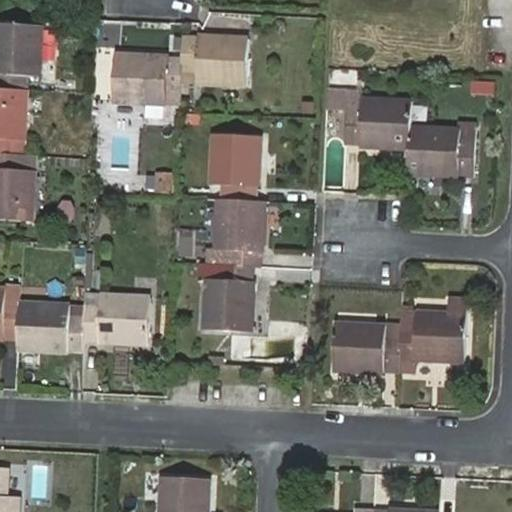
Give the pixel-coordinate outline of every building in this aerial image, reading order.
[(0,55),(0,89),(29,91),(30,76),(42,76),(45,26),(0,24),(0,44),(1,45),(0,56),(0,55)] [(218,36),(200,35),(200,37),(185,37),(184,59),(183,82),(248,85),(250,37),(229,36),(229,42),(218,41),(218,36)] [(184,59),(169,58),(169,56),(151,56),(150,61),(139,61),(140,55),(119,54),(117,102),(182,105),(183,82),(184,59)] [(474,83),(474,94),(496,94),(496,83),(474,83)] [(0,154),(26,157),(29,91),(0,89),(0,154)] [(349,91),(348,99),(363,99),(364,91),(349,91)] [(346,144),(361,145),(361,147),(379,148),(379,143),(390,143),(390,149),(411,150),(412,127),(414,102),(363,99),(348,99),(346,144)] [(328,101),(327,110),(342,111),(343,102),(328,101)] [(442,176),(460,177),(460,175),(475,175),(478,125),(463,125),(463,130),(412,127),(411,150),(410,174),(431,175),(431,169),(442,170),(442,176)] [(224,200),(258,202),(258,187),(260,187),(261,169),(256,168),(256,157),(262,158),(263,137),(216,134),(213,185),(225,185),(224,200)] [(0,154),(0,220),(35,223),(37,172),(25,172),(26,157),(0,154)] [(157,171),(155,192),(174,195),(176,173),(157,171)] [(207,265),(254,267),(262,268),(263,253),(265,253),(266,234),(260,234),(261,223),(266,223),(267,202),(258,202),(224,200),(210,200),(207,265)] [(255,301),(256,282),(254,282),(254,267),(207,265),(204,265),(203,280),(209,280),(206,330),(253,333),(254,312),(249,311),(249,300),(255,301)] [(0,339),(4,340),(5,338),(20,338),(21,303),(22,287),(7,286),(6,291),(0,291),(0,339)] [(85,340),(100,341),(100,343),(119,344),(119,339),(130,339),(130,345),(151,346),(153,298),(102,296),(102,308),(87,307),(86,319),(85,340)] [(52,353),(70,354),(70,352),(85,352),(85,340),(86,319),(72,318),(72,306),(21,303),(20,338),(19,351),(41,352),(41,346),(52,347),(52,353)] [(400,372),(415,373),(416,360),(434,361),(435,356),(446,356),(445,362),(466,363),(468,316),(403,313),(402,339),(400,372)] [(367,373),(385,374),(385,372),(400,372),(402,339),(387,339),(387,326),(337,324),(335,371),(356,372),(356,367),(367,367),(367,373)] [(39,368),(41,355),(22,352),(20,366),(39,368)] [(212,358),(211,365),(225,366),(225,358),(212,358)] [(0,511),(20,511),(21,498),(8,497),(10,469),(0,467),(0,511)] [(164,477),(162,511),(208,511),(209,511),(203,511),(204,501),(209,501),(210,480),(164,477)]
